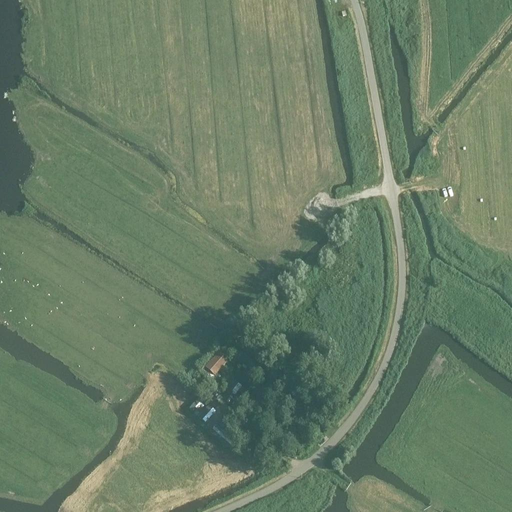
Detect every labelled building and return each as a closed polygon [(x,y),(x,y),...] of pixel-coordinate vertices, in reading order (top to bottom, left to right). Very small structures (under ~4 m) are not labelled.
[(237,361),(244,353),(231,343),(224,351),(237,361)] [(223,375),(226,372),(223,370),(229,363),(220,355),(207,370),(216,378),(220,373),(223,375)] [(289,407),(298,396),(281,382),(272,393),(289,407)] [(200,400),(189,412),(192,415),(196,411),(198,412),(201,409),(203,411),(205,409),(206,411),(209,407),(200,400)] [(266,408),(259,401),(254,406),(251,403),(246,408),(250,412),(246,417),(253,423),(266,408)] [(216,402),(199,420),(206,426),(217,414),(214,412),(219,405),(216,402)] [(226,423),(223,426),(238,439),(241,436),(226,423)] [(222,430),(215,439),(230,453),(238,444),(230,437),(222,430)]
